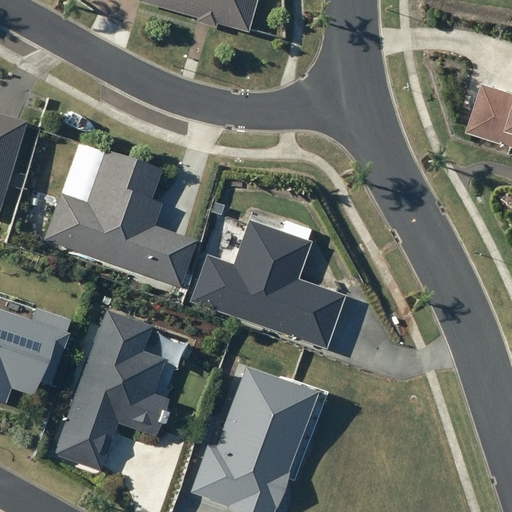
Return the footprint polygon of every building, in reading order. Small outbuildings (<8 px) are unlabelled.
[(131,0),(131,4),(244,36),(253,0),(131,0)] [(0,188),(17,121),(0,117),(0,188)] [(169,176),(76,142),(39,245),(174,293),(192,243),(150,228),(169,176)] [(234,265),(203,255),(186,306),(324,350),(341,297),(293,281),(305,243),(247,224),(234,265)] [(145,393),(156,359),(134,351),(141,329),(95,314),(48,456),(95,472),(111,423),(151,436),(163,399),(145,393)] [(0,403),(5,390),(25,397),(30,383),(42,387),(60,337),(0,315),(0,403)] [(200,445),(185,495),(222,506),(220,511),(275,511),(284,486),(315,387),(237,362),(210,448),(200,445)]
